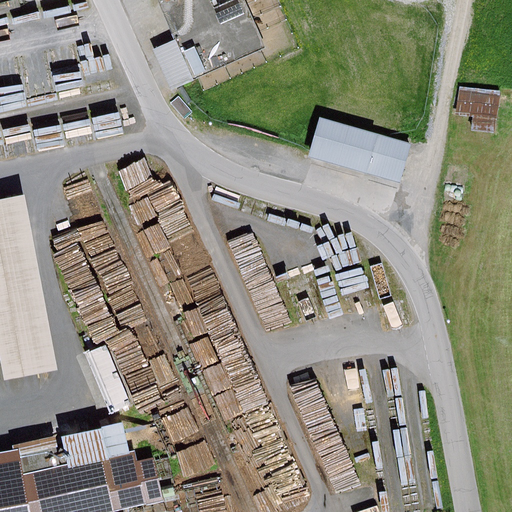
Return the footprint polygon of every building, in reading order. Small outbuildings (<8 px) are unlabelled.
[(242,0),(154,0),(190,79),(263,46),(242,0)] [(476,121),(501,121),(502,83),(462,82),(461,106),(477,106),(476,121)] [(420,142),(329,117),(318,156),(409,181),(420,142)] [(25,198),(0,203),(0,356),(5,384),(60,373),(25,198)] [(247,261),(269,252),(256,223),(234,233),(247,261)] [(272,320),(293,312),(283,285),(262,293),(272,320)] [(339,483),(361,475),(327,377),(305,384),(339,483)] [(0,457),(0,511),(136,511),(163,507),(157,480),(147,484),(139,455),(25,473),(22,452),(0,457)]
